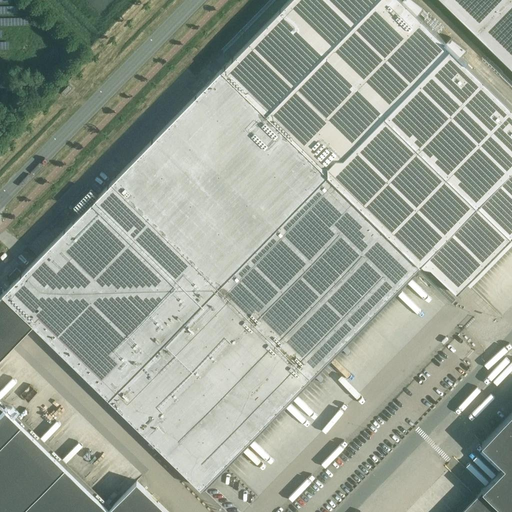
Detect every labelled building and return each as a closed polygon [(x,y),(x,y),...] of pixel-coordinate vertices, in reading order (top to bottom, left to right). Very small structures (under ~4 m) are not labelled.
[(288,0),(222,69),(112,181),(0,295),(0,511),(168,511),(137,481),(109,509),(0,403),(0,357),(33,324),(201,487),(420,263),(424,266),(431,268),(457,294),(511,237),(511,105),(461,56),(466,51),(451,37),(446,42),(418,14),(422,9),(412,0),(288,0)] [(511,0),(445,0),(511,65),(511,0)] [(69,84),(61,92),(65,96),(72,88),(69,84)] [(91,186),(73,205),(80,212),(98,193),(91,186)] [(17,268),(9,276),(13,280),(21,272),(17,268)] [(366,398),(372,402),(383,386),(377,382),(366,398)] [(504,466),(475,496),(459,511),(511,511),(511,411),(481,443),(504,466)]
